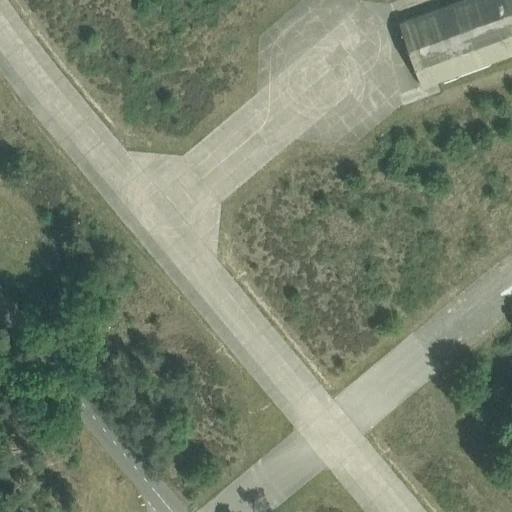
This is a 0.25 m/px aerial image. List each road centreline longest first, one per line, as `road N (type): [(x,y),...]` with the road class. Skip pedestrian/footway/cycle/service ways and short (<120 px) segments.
road 1 (unknown): [(0,24),(330,433)]
road 2 (unclassified): [(0,304),(172,511)]
road 3 (unknown): [(330,433),(511,281)]
